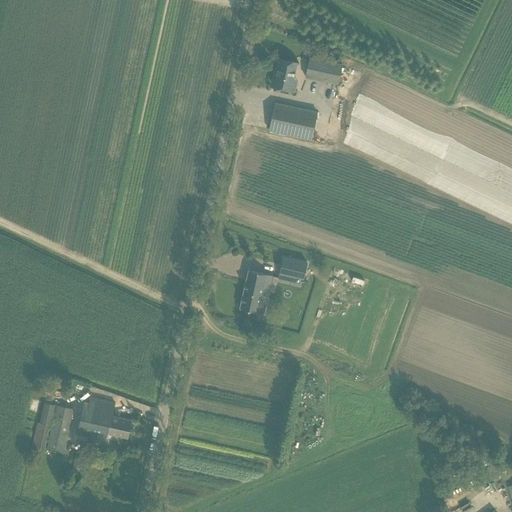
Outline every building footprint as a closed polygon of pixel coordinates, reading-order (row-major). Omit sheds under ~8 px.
[(305,77),(315,79),(338,84),(343,64),(319,59),(310,57),(305,77)] [(274,86),(290,90),(296,62),(277,58),(275,67),(278,68),(274,86)] [(269,130),(311,139),(317,112),(275,103),(269,130)] [(401,270),(425,278),(449,207),(442,204),(438,216),(440,217),(438,222),(431,220),(427,230),(428,230),(427,235),(428,235),(425,243),(421,242),(416,258),(406,255),(401,270)] [(286,259),(283,275),(307,281),(311,265),(286,259)] [(263,313),(271,275),(248,270),(239,307),(263,313)] [(283,328),(308,334),(316,302),(290,296),(283,328)] [(115,402),(105,400),(90,397),(89,403),(84,402),(77,434),(96,438),(98,431),(128,437),(132,420),(112,415),(115,402)] [(50,425),(50,424),(55,404),(43,402),(39,422),(36,422),(31,447),(44,450),(50,425)] [(46,449),(63,453),(73,408),(56,405),(46,449)] [(506,481),(497,483),(500,495),(508,493),(506,481)]
